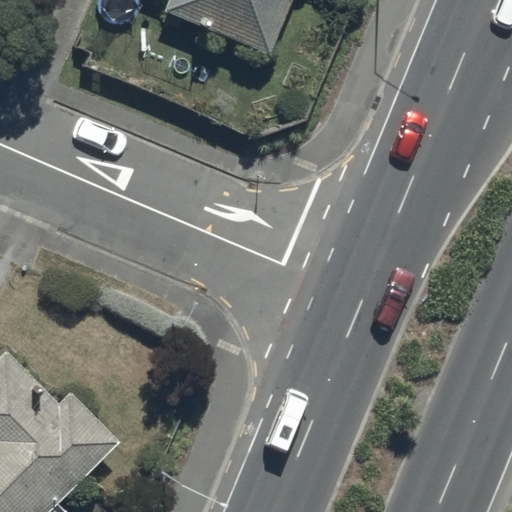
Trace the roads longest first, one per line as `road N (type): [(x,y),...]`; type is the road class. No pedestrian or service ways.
road 1 (residential): [(358,298),(0,144)]
road 2 (trunk): [(358,298),(505,0)]
road 3 (trunk): [(270,511),(358,298)]
road 4 (trunk): [(511,331),(438,511)]
